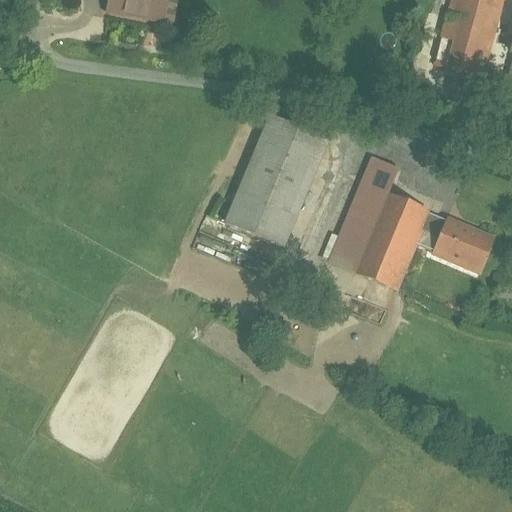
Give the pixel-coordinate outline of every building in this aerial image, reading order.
[(108,0),(106,16),(173,29),(179,1),(175,0),(108,0)] [(504,0),(454,0),(451,12),(463,15),(456,40),(444,37),(436,64),(482,77),(504,0)] [(511,100),(508,99),(502,121),(511,123),(511,100)] [(330,139),(274,115),(241,193),(297,217),(330,139)] [(403,170),(373,158),(363,185),(392,197),(403,170)] [(392,197),(363,185),(331,263),(401,292),(425,232),(432,216),(433,214),(392,197)] [(297,217),(241,193),(228,223),(284,247),(297,217)] [(452,224),(432,216),(425,232),(445,240),(452,224)] [(498,242),(452,223),(452,224),(445,240),(439,255),(485,275),(498,242)]
